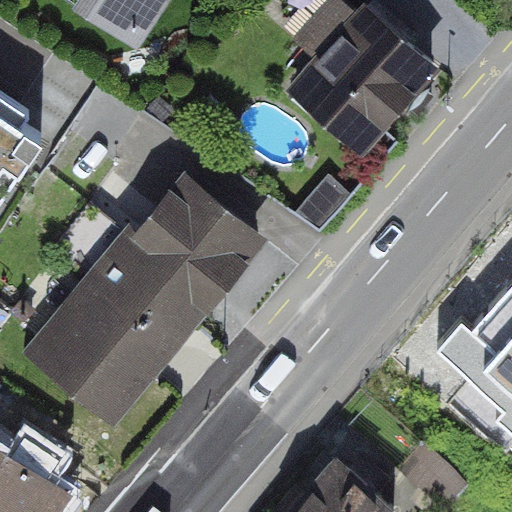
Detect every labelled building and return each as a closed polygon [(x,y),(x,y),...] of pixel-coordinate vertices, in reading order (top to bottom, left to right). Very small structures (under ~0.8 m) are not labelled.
[(169,0),(69,0),(141,45),(169,0)] [(357,170),(445,70),(365,0),(353,0),(270,94),(357,170)] [(0,173),(38,117),(0,91),(0,173)] [(106,443),(261,248),(175,181),(21,375),(106,443)] [(0,511),(40,511),(56,489),(0,451),(0,511)] [(345,511),(321,487),(295,511),(345,511)]
